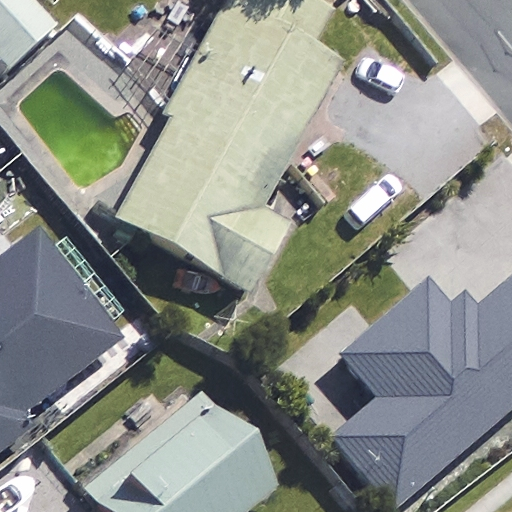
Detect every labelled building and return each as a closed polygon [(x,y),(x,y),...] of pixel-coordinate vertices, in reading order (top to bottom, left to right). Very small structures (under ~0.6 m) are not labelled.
[(8,0),(0,0),(0,82),(5,88),(50,47),(8,0)] [(322,25),(270,0),(228,0),(110,241),(247,309),(281,239),(257,227),(330,79),(302,66),(322,25)] [(0,462),(121,367),(30,251),(0,275),(0,462)] [(404,511),(511,418),(511,292),(462,336),(427,297),(340,372),(375,413),(323,459),(369,511),(404,511)] [(254,511),(268,502),(174,385),(93,449),(112,472),(77,500),(86,511),(254,511)]
